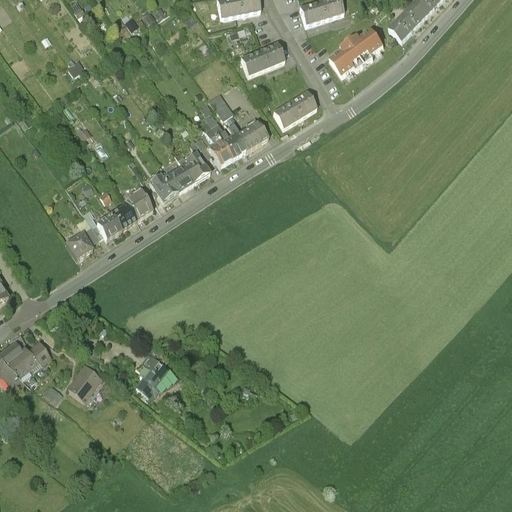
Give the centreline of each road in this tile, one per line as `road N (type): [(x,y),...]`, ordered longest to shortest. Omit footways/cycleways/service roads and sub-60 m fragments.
road 1 (residential): [(339,117),(34,310)]
road 2 (residential): [(468,0),(395,77),(339,117)]
road 3 (residential): [(339,117),(265,0)]
